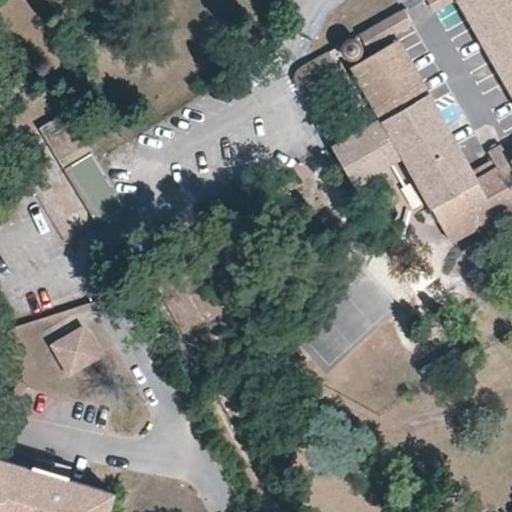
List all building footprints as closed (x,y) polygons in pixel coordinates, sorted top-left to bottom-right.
[(511,0),(430,0),(434,7),(445,0),(459,0),(511,90),(511,144),(506,148),(501,141),(488,148),(492,156),(470,168),(397,36),(350,63),(381,117),(334,144),(359,189),(407,162),(451,240),(511,205),(511,0)] [(401,7),(360,31),(368,45),(410,21),(401,7)] [(342,42),(334,46),(340,57),(345,53),(354,55),(360,52),(362,46),(356,36),(352,36),(349,34),(343,38),(342,42)] [(297,82),(298,85),(339,61),(331,48),(326,51),(316,56),(311,59),(310,60),(301,65),(299,67),(297,68),(296,70),(296,72),(295,75),(296,78),(296,81),(297,82)] [(68,108),(42,123),(99,220),(125,204),(96,155),(68,108)] [(52,341),(59,354),(92,336),(84,323),(52,341)] [(92,336),(59,354),(69,372),(101,354),(92,336)] [(37,453),(33,465),(49,470),(53,458),(37,453)] [(49,470),(33,465),(32,469),(26,468),(28,462),(0,454),(0,511),(105,511),(112,489),(72,477),(70,482),(64,480),(66,475),(49,470)] [(53,458),(49,470),(66,475),(70,463),(54,458),(53,458)]
